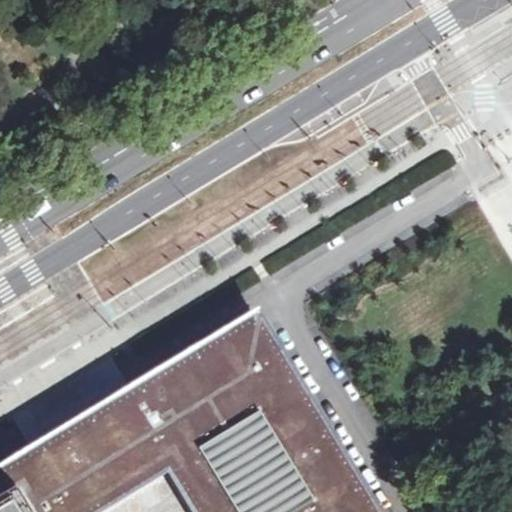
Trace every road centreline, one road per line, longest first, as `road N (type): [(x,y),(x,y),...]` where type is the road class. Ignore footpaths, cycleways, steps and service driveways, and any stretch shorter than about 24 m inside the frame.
road 1 (primary): [(0,288),(477,0)]
road 2 (primary): [(376,0),(0,230)]
